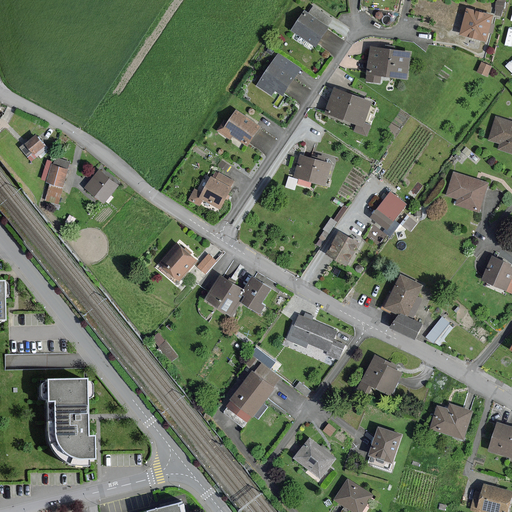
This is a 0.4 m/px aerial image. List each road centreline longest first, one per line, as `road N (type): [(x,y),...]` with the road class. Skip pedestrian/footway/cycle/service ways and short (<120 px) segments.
road 1 (residential): [(184,463),(0,233)]
road 2 (residential): [(217,239),(53,117),(0,92)]
road 3 (residential): [(217,239),(354,33)]
road 4 (residential): [(368,326),(262,471)]
road 5 (residential): [(33,511),(184,463)]
road 6 (residential): [(372,182),(300,287)]
